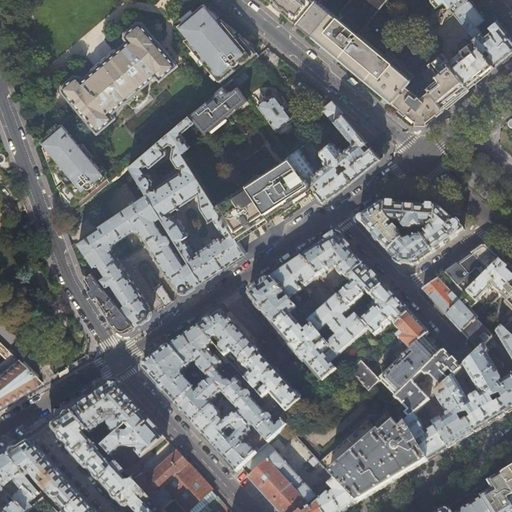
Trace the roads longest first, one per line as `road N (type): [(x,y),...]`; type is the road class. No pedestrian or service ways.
road 1 (tertiary): [(419,157),(115,359)]
road 2 (residential): [(0,94),(69,281),(115,359)]
road 3 (residential): [(419,157),(231,0)]
road 4 (residential): [(251,511),(115,359)]
road 5 (tertiary): [(511,438),(388,511)]
road 6 (tertiary): [(115,359),(0,428)]
road 7 (tertiary): [(511,238),(419,157)]
